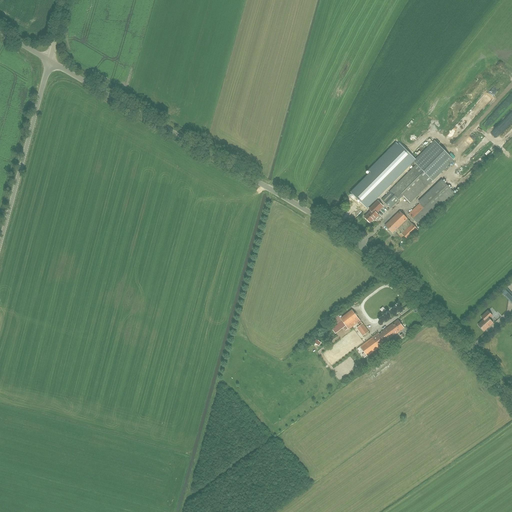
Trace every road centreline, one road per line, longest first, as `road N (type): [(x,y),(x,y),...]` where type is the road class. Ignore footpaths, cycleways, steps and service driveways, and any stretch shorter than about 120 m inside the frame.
road 1 (unclassified): [(511,399),(396,276),(336,228),(49,60)]
road 2 (unclassified): [(0,243),(49,60)]
